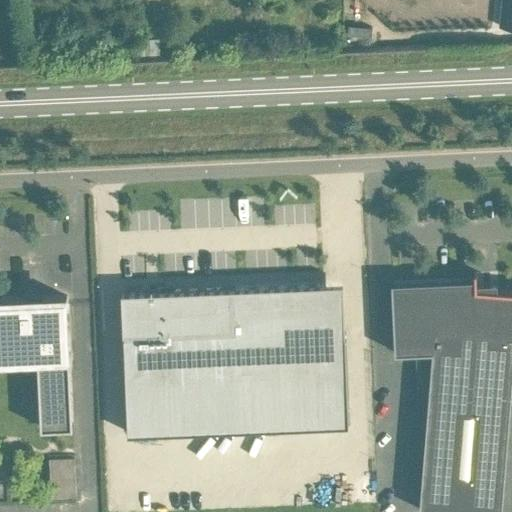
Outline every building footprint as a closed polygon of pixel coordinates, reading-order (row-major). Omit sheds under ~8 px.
[(511,0),(503,0),(501,25),(511,26),(511,0)] [(498,276),(392,280),(396,351),(433,349),(420,511),(502,511),(511,389),(511,287),(497,286),(498,276)] [(234,285),(122,290),(128,432),(350,422),(345,331),(325,332),(324,281),(323,281),(234,285)] [(68,295),(43,296),(43,300),(25,301),(24,297),(0,297),(0,355),(39,354),(42,426),(73,425),(68,295)] [(76,497),(74,456),(50,458),(51,498),(76,497)]
